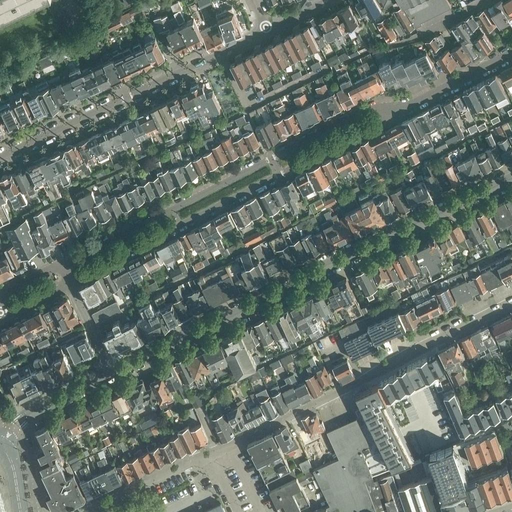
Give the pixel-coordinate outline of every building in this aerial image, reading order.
[(0,0),(0,13),(27,0),(0,0)] [(139,4),(140,6),(142,11),(143,12),(150,8),(147,0),(139,4)] [(208,19),(215,15),(213,9),(218,6),(216,0),(202,7),(208,19)] [(357,5),(356,3),(355,3),(362,15),(367,12),(369,16),(381,9),(375,0),(360,0),(361,2),(357,5)] [(392,2),(395,0),(375,0),(381,8),(392,2)] [(399,0),(395,0),(392,2),(396,9),(394,11),(401,23),(394,27),(399,36),(415,27),(399,0)] [(399,0),(415,27),(422,23),(421,22),(422,21),(422,20),(428,17),(428,18),(429,18),(429,17),(435,14),(436,14),(436,13),(443,10),(443,11),(444,10),(443,10),(450,7),(451,7),(451,6),(447,0),(399,0)] [(494,18),(498,25),(500,27),(511,18),(511,14),(502,0),(501,0),(493,6),(497,10),(491,14),(494,18)] [(194,19),(194,18),(183,23),(182,22),(185,20),(180,10),(183,9),(179,1),(171,5),(180,25),(191,46),(204,40),(200,31),(194,19)] [(188,5),(191,13),(199,10),(196,2),(188,5)] [(49,8),(52,13),(62,8),(60,3),(49,8)] [(352,38),(356,46),(360,53),(370,49),(365,38),(354,30),(352,26),(360,22),(355,13),(354,14),(349,5),(341,9),(342,11),(338,12),(337,12),(346,28),(352,38)] [(129,12),(130,13),(132,16),(142,11),(140,6),(129,12)] [(52,13),(54,18),(65,13),(62,8),(52,13)] [(498,25),(494,18),(493,18),(486,9),(475,15),(486,32),(498,25)] [(218,18),(228,43),(236,39),(237,36),(237,35),(242,33),(236,19),(237,19),(234,12),(218,18)] [(341,31),(346,28),(337,12),(336,13),(334,13),(332,14),(331,16),(328,17),(342,42),(346,40),(341,31)] [(54,18),(57,24),(67,19),(65,13),(54,18)] [(119,18),(122,23),(123,25),(133,20),(132,16),(130,13),(119,18)] [(472,15),(462,21),(470,33),(474,31),(473,29),(479,25),(472,15)] [(178,52),(191,46),(180,25),(170,29),(169,28),(172,26),(167,16),(162,18),(161,16),(153,20),(154,22),(157,21),(163,33),(168,31),(178,52)] [(307,20),(316,38),(321,48),(326,45),(321,35),(324,34),(314,16),(307,20)] [(338,44),(342,42),(328,17),(325,18),(324,18),(321,19),(320,21),(319,21),(328,37),(333,35),(338,44)] [(119,18),(111,23),(113,28),(122,23),(119,18)] [(378,23),(388,40),(397,35),(387,18),(378,23)] [(57,24),(59,29),(70,24),(67,19),(57,24)] [(476,43),(470,33),(462,21),(456,25),(456,26),(454,28),(459,35),(461,34),(463,37),(468,45),(469,45),(470,47),(476,43)] [(70,24),(59,29),(62,34),(73,29),(70,24)] [(216,24),(208,28),(217,48),(225,44),(219,30),(216,24)] [(308,26),(299,30),(309,51),(319,46),(308,26)] [(208,28),(200,31),(204,40),(209,52),(217,48),(208,28)] [(100,30),(90,35),(92,38),(102,34),(100,30)] [(299,30),(289,35),(299,56),(309,51),(299,30)] [(470,33),(476,43),(483,53),(487,50),(489,50),(491,49),(492,47),(493,46),(484,32),(477,37),(476,35),(478,34),(475,30),(474,31),(470,33)] [(498,34),(505,45),(509,43),(502,31),(498,34)] [(439,35),(437,35),(426,42),(434,55),(437,53),(435,49),(444,44),(445,45),(447,44),(447,42),(441,34),(439,36),(439,35)] [(89,35),(80,39),(82,43),(91,38),(89,35)] [(289,35),(279,40),(289,60),(299,56),(289,35)] [(463,37),(459,40),(471,58),(477,54),(478,56),(483,53),(476,43),(470,47),(469,45),(468,45),(463,37)] [(145,44),(145,45),(154,63),(165,58),(155,39),(145,44)] [(471,58),(459,40),(459,39),(455,42),(458,46),(451,50),(461,64),(472,59),(471,58)] [(279,40),(269,45),(280,65),(289,60),(279,40)] [(133,47),(135,50),(143,68),(144,67),(146,68),(149,67),(149,65),(150,64),(153,63),(154,63),(145,45),(142,47),(140,43),(133,47)] [(269,45),(260,50),(270,70),(280,65),(269,45)] [(356,46),(347,51),(350,57),(360,53),(356,46)] [(48,53),(51,59),(61,54),(59,48),(48,53)] [(130,48),(123,51),(133,72),(134,72),(136,73),(138,71),(139,70),(143,68),(135,50),(131,52),(130,48)] [(437,53),(434,55),(445,71),(449,68),(449,69),(452,67),(453,68),(457,65),(457,64),(458,63),(449,49),(442,54),(440,51),(437,53)] [(260,50),(250,55),(260,75),(270,70),(260,50)] [(113,56),(114,58),(122,77),(123,77),(124,77),(126,77),(128,76),(129,74),(130,74),(133,72),(123,51),(113,56)] [(350,57),(347,51),(338,56),(341,61),(350,57)] [(427,52),(415,58),(425,77),(430,74),(432,78),(438,76),(427,52)] [(336,54),(327,59),(331,66),(340,61),(336,54)] [(50,57),(49,56),(49,55),(39,60),(43,68),(53,64),(50,57)] [(250,55),(240,60),(250,80),(260,75),(250,55)] [(114,58),(104,63),(112,82),(122,77),(114,58)] [(363,77),(358,80),(365,95),(366,95),(367,96),(371,94),(371,93),(375,91),(361,61),(362,61),(361,58),(356,60),(359,65),(358,66),(363,77)] [(415,58),(405,63),(414,82),(420,80),(422,84),(427,81),(425,77),(415,58)] [(366,59),(362,61),(361,61),(375,91),(378,89),(379,89),(381,90),(384,88),(384,87),(385,86),(375,63),(369,66),(366,59)] [(403,59),(392,65),(401,84),(407,81),(409,85),(414,82),(405,63),(403,59)] [(250,80),(240,60),(231,64),(241,85),(250,80)] [(392,65),(390,61),(379,66),(388,85),(394,83),(396,87),(401,84),(392,65)] [(103,62),(93,67),(102,87),(102,86),(108,83),(108,84),(112,82),(104,63),(103,62)] [(511,66),(498,73),(506,89),(511,85),(511,66)] [(93,67),(83,71),(92,92),(96,90),(96,89),(101,86),(102,87),(93,67)] [(342,67),(340,68),(355,101),(359,100),(358,99),(359,99),(361,99),(364,98),(365,96),(365,95),(358,80),(352,83),(347,71),(345,72),(342,67)] [(14,72),(16,77),(25,74),(22,68),(14,72)] [(70,72),(71,74),(81,96),(91,92),(92,92),(83,71),(82,72),(80,68),(70,72)] [(355,101),(340,68),(337,70),(338,73),(337,74),(338,76),(343,87),(337,90),(345,106),(346,105),(348,106),(351,105),(351,103),(355,101)] [(71,74),(61,79),(71,101),(81,96),(71,74)] [(505,93),(504,93),(495,75),(485,81),(494,98),(496,103),(506,98),(504,93),(505,93)] [(318,79),(320,86),(333,111),(333,112),(336,110),(337,109),(339,110),(342,109),(342,107),(343,106),(336,91),(334,87),(328,90),(322,76),(317,79),(318,79)] [(71,101),(61,79),(60,79),(50,84),(51,87),(61,107),(62,106),(64,107),(66,105),(67,104),(71,102),(71,101)] [(19,83),(22,90),(23,91),(24,90),(36,116),(40,114),(41,114),(43,115),(46,114),(47,111),(48,110),(36,86),(29,89),(27,88),(24,81),(19,83)] [(485,81),(474,86),(483,104),(494,98),(485,81)] [(230,82),(216,86),(219,94),(232,90),(230,82)] [(43,83),(36,86),(48,110),(49,112),(59,107),(50,88),(49,86),(46,88),(43,83)] [(214,111),(221,107),(213,91),(208,94),(203,84),(200,85),(198,83),(191,87),(192,89),(202,110),(208,107),(210,112),(214,110),(214,111)] [(23,91),(22,90),(14,94),(10,84),(5,86),(22,122),(26,120),(29,122),(33,120),(34,117),(34,116),(35,116),(23,91)] [(315,101),(322,116),(323,116),(325,117),(328,115),(329,113),(333,111),(320,86),(318,87),(316,88),(321,98),(315,101)] [(474,86),(463,92),(472,110),(483,104),(474,86)] [(300,87),(296,89),(312,122),(315,121),(315,120),(322,117),(322,116),(315,101),(309,104),(304,93),(303,94),(300,87)] [(207,122),(202,110),(192,89),(188,91),(186,90),(183,92),(183,93),(183,94),(182,94),(192,115),(197,113),(202,124),(207,122)] [(294,111),(294,112),(301,127),(309,124),(312,122),(296,89),(293,91),(296,97),(294,98),(299,109),(294,111)] [(472,118),(461,94),(457,96),(456,95),(454,96),(454,97),(453,98),(460,113),(464,111),(470,121),(472,120),(472,118)] [(168,101),(176,117),(177,117),(178,118),(177,119),(182,130),(187,128),(182,119),(190,115),(180,95),(179,95),(178,95),(176,95),(174,96),(173,98),(172,98),(168,101)] [(0,108),(1,111),(9,128),(14,126),(14,127),(15,126),(17,127),(20,126),(21,123),(22,123),(12,101),(4,104),(0,97),(0,108)] [(279,97),(275,100),(291,132),(293,131),(294,131),(297,131),(300,130),(301,128),(301,127),(294,112),(288,115),(283,104),(279,97)] [(443,104),(453,125),(460,138),(464,137),(457,123),(454,116),(459,114),(451,99),(450,100),(449,99),(446,100),(446,102),(443,104)] [(291,132),(275,100),(271,102),(279,119),(273,122),(281,138),(281,137),(283,137),(287,136),(287,134),(288,134),(291,132)] [(177,119),(176,117),(168,101),(159,105),(168,123),(177,119)] [(440,103),(428,109),(436,123),(448,117),(446,112),(445,112),(440,103)] [(160,127),(168,123),(159,105),(151,109),(160,127)] [(144,113),(140,114),(149,133),(160,128),(151,109),(144,112),(144,113)] [(418,114),(419,116),(422,122),(426,130),(437,125),(436,123),(428,109),(418,114)] [(140,114),(130,119),(139,138),(149,133),(140,114)] [(246,121),(243,116),(236,119),(239,124),(246,121)] [(500,120),(498,117),(498,116),(490,120),(493,124),(500,120)] [(409,141),(412,147),(422,141),(412,119),(411,118),(401,123),(409,141)] [(120,124),(119,124),(129,143),(139,138),(130,119),(120,124)] [(271,120),(263,123),(272,141),(280,138),(271,120)] [(272,141),(263,123),(256,127),(264,145),(272,141)] [(401,123),(394,127),(401,142),(406,140),(407,142),(409,141),(401,123)] [(477,126),(475,123),(468,127),(469,130),(471,133),(478,129),(477,126)] [(479,131),(485,128),(487,127),(484,123),(477,126),(478,129),(479,131)] [(113,127),(109,129),(118,148),(129,143),(119,124),(112,127),(113,127)] [(511,130),(509,124),(503,127),(509,139),(511,138),(511,139),(511,130)] [(220,141),(221,143),(229,159),(239,154),(228,132),(224,125),(219,127),(225,139),(220,141)] [(228,130),(228,132),(239,154),(249,149),(243,135),(239,126),(234,129),(233,127),(228,130)] [(394,127),(385,131),(396,154),(401,152),(397,144),(401,142),(394,127)] [(502,140),(496,143),(504,160),(511,156),(511,144),(509,139),(503,127),(497,130),(502,140)] [(109,129),(99,134),(108,153),(118,148),(109,129)] [(253,130),(243,135),(249,149),(260,144),(253,130)] [(385,131),(378,135),(386,152),(390,150),(393,156),(396,154),(385,131)] [(204,134),(206,138),(219,164),(229,159),(221,143),(213,147),(211,143),(213,142),(208,132),(204,134)] [(491,147),(485,150),(493,166),(504,161),(504,160),(496,143),(491,133),(486,136),(491,147)] [(88,138),(98,157),(108,153),(99,134),(89,138),(88,138)] [(386,152),(378,135),(370,139),(380,159),(385,157),(383,153),(386,152)] [(452,135),(444,139),(446,143),(447,146),(456,142),(452,135)] [(175,137),(166,141),(168,145),(177,141),(175,137)] [(78,143),(85,159),(87,162),(98,157),(88,138),(78,143)] [(211,149),(202,154),(209,168),(219,164),(206,138),(203,140),(206,147),(209,146),(211,149)] [(362,146),(361,146),(372,167),(375,165),(372,159),(378,157),(375,152),(369,139),(361,143),(362,146)] [(469,140),(475,152),(483,171),(493,166),(485,150),(480,152),(475,141),(473,142),(471,139),(469,140)] [(184,142),(190,156),(199,173),(209,168),(202,154),(195,157),(187,141),(184,142)] [(446,143),(435,148),(436,151),(437,153),(448,147),(447,146),(446,143)] [(65,149),(74,168),(75,169),(82,166),(85,173),(91,170),(87,162),(85,159),(84,160),(76,144),(72,146),(70,145),(67,146),(66,148),(65,149)] [(370,177),(365,180),(369,186),(379,181),(372,167),(361,146),(358,147),(356,147),(354,148),(354,149),(352,150),(359,164),(364,161),(371,175),(369,176),(370,177)] [(434,146),(416,155),(418,159),(436,151),(435,148),(434,146)] [(447,151),(448,153),(453,163),(463,181),(471,177),(471,176),(473,175),(459,148),(458,146),(447,151)] [(464,146),(459,148),(473,175),(475,174),(475,175),(483,171),(475,152),(468,155),(464,146)] [(177,147),(173,149),(187,179),(199,174),(199,173),(190,156),(183,159),(177,147)] [(60,172),(59,172),(64,183),(70,180),(66,172),(74,168),(65,149),(61,151),(60,152),(60,151),(57,150),(54,152),(53,155),(52,155),(60,172)] [(175,168),(169,171),(176,184),(176,185),(187,179),(173,149),(168,151),(175,168)] [(350,150),(341,155),(345,163),(349,171),(354,169),(357,175),(362,172),(350,150)] [(151,157),(159,175),(166,189),(176,184),(169,171),(169,170),(165,172),(159,161),(164,159),(161,152),(151,157)] [(407,155),(411,163),(418,159),(416,155),(415,152),(407,155)] [(440,157),(446,170),(454,185),(463,181),(453,163),(448,153),(440,157)] [(45,156),(39,159),(48,178),(44,179),(52,197),(53,196),(54,200),(61,197),(60,193),(52,176),(59,172),(60,172),(52,155),(48,157),(47,157),(45,156)] [(345,163),(341,155),(334,158),(344,181),(348,179),(345,173),(349,171),(345,163)] [(27,167),(33,180),(35,184),(44,179),(48,178),(39,159),(33,162),(32,164),(32,165),(27,167)] [(126,165),(124,159),(114,163),(117,169),(126,165)] [(322,164),(331,183),(336,193),(340,191),(333,176),(338,173),(331,159),(322,164)] [(433,160),(429,162),(444,190),(454,185),(446,170),(440,173),(433,160)] [(388,167),(391,173),(401,169),(398,162),(388,167)] [(423,177),(424,178),(433,196),(444,190),(429,162),(424,165),(429,174),(423,177)] [(150,180),(149,180),(143,183),(135,165),(132,167),(147,198),(148,197),(148,198),(156,194),(150,180)] [(308,171),(316,188),(317,190),(318,189),(320,195),(325,193),(322,187),(330,183),(320,165),(308,171)] [(412,168),(407,171),(422,199),(424,198),(425,200),(433,196),(424,178),(418,181),(412,168)] [(13,173),(21,189),(24,195),(30,192),(31,194),(38,190),(35,184),(33,180),(32,181),(26,170),(23,172),(22,169),(20,170),(18,169),(15,170),(15,172),(15,173),(13,173)] [(106,174),(104,170),(93,175),(95,179),(106,174)] [(124,170),(119,173),(134,205),(145,200),(138,185),(132,188),(124,170)] [(304,194),(316,188),(308,171),(296,178),(304,194)] [(403,172),(410,185),(404,188),(413,206),(421,202),(420,200),(422,199),(407,171),(403,172)] [(377,176),(380,182),(389,177),(387,172),(377,176)] [(122,193),(116,195),(123,210),(134,205),(119,173),(115,174),(119,183),(118,184),(122,193)] [(146,175),(149,180),(150,180),(156,194),(166,190),(166,189),(159,175),(154,178),(151,173),(146,175)] [(24,195),(21,189),(19,190),(12,174),(8,176),(5,175),(2,176),(1,179),(15,208),(27,202),(24,195)] [(101,191),(105,199),(112,215),(123,210),(116,195),(115,194),(110,197),(104,184),(110,181),(108,177),(97,183),(101,191)] [(296,179),(292,181),(291,181),(289,181),(287,182),(286,184),(285,184),(285,185),(282,187),(294,211),(299,209),(294,199),(300,196),(298,194),(302,192),(296,179)] [(369,186),(365,180),(366,181),(359,184),(362,189),(368,186),(368,187),(369,186)] [(0,214),(5,225),(18,219),(16,215),(11,218),(2,201),(8,198),(0,182),(0,214)] [(380,185),(370,190),(374,199),(385,218),(383,219),(383,220),(386,219),(395,215),(395,214),(398,212),(386,189),(387,188),(384,182),(380,184),(380,185)] [(112,215),(105,199),(97,203),(92,191),(93,191),(91,185),(83,189),(91,205),(93,205),(100,220),(112,215)] [(271,191),(277,204),(278,204),(283,202),(286,209),(291,207),(280,186),(276,188),(275,188),(273,189),(273,190),(271,191)] [(413,206),(404,188),(402,186),(390,192),(400,212),(413,206)] [(84,208),(77,212),(85,228),(97,222),(96,222),(90,210),(92,209),(83,190),(77,193),(84,208)] [(270,190),(260,195),(260,196),(269,214),(280,208),(278,204),(277,204),(271,191),(270,190)] [(355,199),(345,204),(349,210),(362,204),(373,225),(374,225),(383,220),(383,219),(385,218),(374,199),(370,190),(355,198),(355,199)] [(76,212),(77,212),(70,197),(67,198),(69,204),(67,205),(71,214),(64,218),(72,234),(83,229),(76,212)] [(313,201),(316,206),(317,209),(325,205),(321,197),(313,201)] [(325,204),(327,207),(340,201),(338,197),(325,204)] [(256,198),(244,204),(251,219),(264,213),(256,198)] [(511,233),(510,235),(511,238),(511,239),(511,213),(505,200),(500,203),(500,204),(497,206),(496,205),(491,207),(502,229),(508,226),(509,227),(511,232),(511,233)] [(251,219),(244,204),(232,210),(239,225),(251,219)] [(340,207),(345,216),(347,220),(349,219),(356,233),(373,225),(362,204),(349,210),(345,204),(340,207)] [(343,240),(331,216),(329,210),(327,207),(323,210),(324,213),(327,220),(322,223),(333,245),(340,241),(340,242),(343,240)] [(49,225),(57,241),(70,235),(63,218),(64,218),(60,209),(55,211),(60,220),(49,225)] [(475,215),(483,230),(493,251),(494,250),(494,251),(499,248),(491,232),(497,228),(487,209),(475,215)] [(52,231),(42,211),(35,214),(39,223),(38,224),(40,228),(32,232),(42,253),(51,250),(49,246),(55,243),(50,232),(52,231)] [(228,212),(214,219),(221,233),(236,225),(233,220),(233,221),(228,212)] [(336,214),(331,216),(343,240),(347,238),(354,234),(347,220),(345,216),(339,219),(336,214)] [(474,216),(463,221),(471,237),(465,239),(465,240),(467,246),(470,252),(477,249),(474,242),(479,240),(487,256),(494,252),(493,251),(483,230),(481,231),(474,216)] [(288,224),(287,224),(284,217),(278,220),(282,227),(288,224)] [(308,220),(310,225),(317,222),(315,217),(308,220)] [(35,252),(39,250),(28,229),(30,228),(26,219),(0,231),(0,239),(1,241),(8,238),(9,241),(11,240),(10,238),(12,237),(22,258),(26,256),(29,258),(34,255),(35,252)] [(214,219),(207,223),(219,248),(223,246),(219,238),(222,236),(221,233),(214,219)] [(219,248),(207,223),(199,227),(212,252),(219,248)] [(273,224),(267,227),(270,233),(276,230),(273,224)] [(465,237),(458,224),(448,229),(449,229),(459,248),(458,248),(459,250),(467,246),(465,240),(465,239),(465,237)] [(267,227),(243,239),(246,245),(270,233),(267,227)] [(188,232),(194,245),(197,251),(204,248),(202,245),(205,243),(197,228),(188,232)] [(459,248),(449,229),(447,230),(446,229),(443,231),(442,232),(437,235),(445,251),(449,249),(451,252),(458,248),(459,248)] [(317,233),(313,236),(321,251),(330,246),(322,231),(317,233)] [(186,249),(194,245),(188,232),(180,236),(186,249)] [(269,240),(274,248),(275,250),(277,249),(275,243),(284,239),(287,246),(277,251),(282,260),(286,268),(298,262),(283,233),(269,240)] [(321,251),(313,236),(312,233),(306,236),(305,233),(300,235),(300,236),(301,238),(310,256),(321,251)] [(433,261),(435,265),(436,267),(437,266),(442,276),(455,270),(450,260),(447,253),(444,254),(434,235),(423,241),(428,251),(426,252),(431,262),(433,261)] [(286,238),(298,262),(308,257),(300,239),(293,242),(290,236),(286,238)] [(178,237),(168,242),(176,258),(184,254),(182,249),(184,249),(182,246),(178,237)] [(242,239),(228,247),(231,253),(245,246),(242,239)] [(430,267),(435,265),(433,261),(431,262),(426,252),(428,251),(423,241),(413,245),(424,266),(428,264),(430,267)] [(168,242),(158,248),(163,260),(165,263),(176,258),(168,242)] [(27,268),(24,261),(21,260),(14,244),(5,249),(17,273),(27,268)] [(399,252),(409,272),(417,289),(431,282),(429,277),(418,282),(415,277),(425,272),(412,246),(407,248),(407,249),(405,250),(404,250),(399,252)] [(158,248),(151,251),(158,263),(163,260),(158,248)] [(261,261),(268,277),(284,269),(277,255),(277,254),(275,250),(274,248),(270,250),(272,256),(261,261)] [(249,250),(245,252),(259,280),(261,279),(262,280),(268,277),(260,259),(255,261),(249,250)] [(142,255),(149,270),(151,273),(160,268),(158,263),(151,251),(142,255)] [(245,252),(242,254),(246,263),(248,262),(249,264),(242,267),(251,285),(258,282),(257,281),(259,280),(245,252)] [(404,274),(409,272),(399,252),(391,257),(405,284),(407,289),(410,287),(404,274)] [(511,252),(496,260),(495,260),(505,280),(511,276),(511,252)] [(202,260),(204,266),(208,264),(203,254),(200,256),(202,260)] [(242,254),(236,257),(242,267),(249,264),(248,262),(246,263),(242,254)] [(142,255),(135,259),(142,273),(149,270),(142,255)] [(495,260),(496,260),(494,256),(478,264),(489,287),(505,280),(495,260)] [(0,270),(3,278),(7,276),(9,277),(12,276),(12,274),(14,273),(6,257),(0,260),(0,258),(0,270)] [(226,264),(239,290),(239,291),(247,287),(246,285),(249,284),(250,286),(251,285),(242,267),(236,257),(237,259),(226,264)] [(401,286),(405,284),(391,257),(383,260),(392,278),(398,275),(399,278),(398,281),(401,286)] [(135,259),(127,263),(134,277),(136,280),(143,276),(142,273),(135,259)] [(204,266),(202,260),(192,265),(195,270),(204,266)] [(393,279),(392,278),(383,260),(378,263),(375,265),(372,267),(376,275),(374,276),(378,284),(382,282),(383,285),(393,279)] [(180,264),(184,274),(189,271),(185,262),(180,264)] [(127,263),(118,268),(129,287),(131,292),(136,290),(131,279),(134,277),(127,263)] [(226,264),(198,278),(211,304),(218,300),(238,290),(239,290),(226,264)] [(478,264),(463,271),(473,294),(480,291),(481,291),(484,290),(484,289),(489,287),(478,264)] [(118,268),(111,271),(118,286),(121,284),(124,289),(129,287),(118,268)] [(355,274),(364,294),(367,293),(370,298),(374,296),(371,290),(378,287),(368,268),(355,274)] [(118,286),(111,271),(103,275),(112,292),(116,290),(118,295),(119,294),(121,298),(124,297),(118,286)] [(473,294),(463,271),(448,278),(458,302),(474,295),(473,294)] [(178,272),(171,276),(174,281),(181,277),(178,272)] [(174,281),(171,276),(170,273),(156,281),(159,288),(174,281)] [(79,288),(87,305),(112,292),(103,275),(79,288)] [(440,281),(441,283),(443,287),(450,283),(447,278),(440,281)] [(325,290),(331,303),(334,308),(341,305),(343,308),(341,309),(345,316),(348,322),(353,320),(352,319),(367,311),(365,306),(361,308),(356,297),(346,279),(338,283),(338,282),(334,284),(334,285),(325,290)] [(427,287),(431,294),(436,292),(433,285),(427,287)] [(180,298),(173,302),(182,319),(193,314),(179,286),(175,288),(180,298)] [(152,292),(150,288),(149,287),(141,291),(143,296),(152,292)] [(202,287),(193,291),(202,309),(211,305),(211,304),(202,287)] [(457,303),(449,287),(435,293),(436,294),(443,309),(444,309),(446,310),(449,308),(450,307),(449,306),(457,303)] [(421,290),(423,295),(433,314),(443,309),(436,294),(431,297),(426,288),(421,290)] [(330,304),(323,290),(313,295),(312,295),(323,319),(324,321),(331,318),(334,326),(341,322),(334,308),(331,303),(330,304)] [(156,297),(161,308),(170,325),(182,319),(173,302),(167,305),(164,298),(170,295),(168,291),(156,297)] [(202,309),(193,291),(184,296),(193,314),(202,309)] [(304,299),(300,301),(316,335),(321,332),(316,322),(323,319),(312,295),(312,296),(305,299),(304,299)] [(433,314),(423,295),(413,299),(422,319),(433,314)] [(52,306),(56,313),(52,315),(50,311),(43,314),(47,322),(51,320),(58,317),(74,308),(73,308),(72,309),(70,305),(71,304),(67,298),(59,302),(57,302),(54,303),(54,305),(52,306)] [(150,300),(144,303),(158,331),(161,329),(170,325),(161,308),(155,311),(150,300)] [(289,307),(288,307),(299,330),(306,327),(311,337),(316,335),(300,301),(296,303),(289,307)] [(106,307),(106,308),(110,316),(111,316),(121,311),(121,310),(117,302),(116,302),(106,307)] [(158,331),(144,303),(138,306),(139,308),(140,308),(144,317),(138,320),(146,337),(155,333),(155,332),(158,331)] [(406,327),(400,313),(395,304),(365,318),(339,330),(351,355),(353,359),(379,347),(376,341),(406,327)] [(400,313),(406,327),(421,320),(414,305),(399,312),(400,313)] [(104,308),(102,309),(103,309),(108,317),(107,318),(109,318),(111,316),(110,316),(106,308),(106,307),(104,308)] [(279,312),(276,313),(292,347),(297,345),(295,341),(293,335),(299,331),(299,330),(288,307),(285,309),(285,308),(279,312)] [(58,317),(61,323),(57,325),(62,335),(55,338),(57,341),(73,333),(72,330),(72,329),(70,324),(77,320),(78,318),(77,316),(74,308),(58,317)] [(92,314),(97,323),(98,323),(107,318),(108,317),(103,309),(102,309),(93,314),(92,314)] [(34,315),(30,317),(37,331),(47,326),(40,312),(39,312),(37,312),(34,313),(34,315)] [(265,319),(274,338),(277,344),(283,342),(287,349),(292,347),(276,313),(265,319)] [(511,314),(501,320),(508,334),(511,332),(511,314)] [(21,322),(20,322),(27,336),(37,331),(30,317),(26,319),(24,319),(21,320),(21,322)] [(263,343),(274,338),(265,319),(254,324),(263,343)] [(499,339),(508,334),(501,320),(491,324),(499,339)] [(103,337),(112,354),(145,338),(136,321),(103,337)] [(14,325),(10,327),(18,341),(27,336),(20,322),(19,322),(18,322),(15,323),(14,325)] [(252,325),(241,330),(246,341),(246,342),(251,352),(257,349),(254,343),(260,341),(252,325)] [(18,341),(10,327),(6,329),(5,328),(2,330),(1,332),(0,332),(8,346),(18,341)] [(482,329),(479,330),(487,346),(495,342),(488,327),(482,329)] [(246,341),(241,330),(240,331),(240,330),(239,331),(240,331),(234,334),(234,333),(228,336),(229,336),(228,336),(228,337),(223,339),(222,339),(222,340),(227,351),(238,373),(256,364),(251,352),(246,342),(246,341)] [(477,332),(471,335),(481,356),(484,354),(486,358),(491,355),(489,352),(486,354),(484,350),(483,350),(482,348),(487,346),(479,330),(477,332)] [(65,341),(61,343),(66,352),(71,350),(75,360),(84,356),(87,355),(88,355),(91,356),(94,354),(95,351),(85,331),(76,335),(65,341)] [(481,356),(471,335),(460,340),(468,356),(473,353),(476,360),(480,358),(483,365),(488,362),(486,358),(484,354),(481,356)] [(44,345),(42,341),(36,343),(39,349),(45,346),(44,345)] [(204,349),(213,367),(230,359),(221,341),(204,349)] [(448,346),(460,371),(463,369),(458,360),(465,357),(457,342),(448,346)] [(438,351),(455,386),(465,381),(460,371),(448,346),(446,347),(438,351)] [(53,360),(54,362),(54,361),(62,379),(64,377),(73,373),(74,373),(73,372),(61,348),(52,352),(55,359),(53,360)] [(43,355),(40,356),(45,365),(43,366),(51,384),(62,379),(54,361),(54,362),(50,363),(49,361),(49,358),(45,349),(42,351),(43,355)] [(204,383),(207,388),(212,385),(210,380),(205,382),(201,373),(205,371),(212,367),(204,350),(203,351),(202,351),(201,350),(198,352),(198,353),(197,353),(196,354),(186,359),(199,386),(204,383)] [(293,353),(294,355),(296,358),(302,354),(300,350),(293,353)] [(284,357),(284,359),(286,362),(293,359),(291,354),(284,357)] [(437,354),(428,358),(436,374),(444,370),(437,354)] [(30,363),(29,364),(41,389),(51,384),(43,366),(45,365),(40,356),(34,360),(37,367),(33,369),(30,363)] [(324,358),(328,368),(332,376),(337,374),(342,384),(355,377),(351,370),(352,369),(347,359),(346,360),(344,356),(332,362),(329,356),(324,358)] [(363,406),(356,410),(357,414),(372,443),(362,448),(373,475),(393,467),(393,468),(407,462),(391,430),(378,404),(436,375),(436,374),(428,358),(427,356),(398,371),(399,372),(357,393),(363,406)] [(308,359),(311,366),(321,385),(325,383),(327,383),(330,382),(330,380),(332,380),(324,365),(318,368),(313,357),(308,359)] [(176,362),(186,383),(188,387),(193,385),(191,380),(195,378),(185,358),(176,362)] [(269,364),(270,366),(272,369),(278,367),(275,361),(269,364)] [(215,367),(223,379),(236,371),(235,368),(229,371),(224,362),(215,367)] [(27,373),(21,375),(30,394),(38,390),(41,389),(29,364),(23,366),(27,373)] [(182,396),(183,395),(186,401),(191,399),(189,397),(188,395),(173,364),(162,369),(171,388),(177,385),(182,396)] [(30,394),(21,375),(18,369),(16,370),(14,365),(9,368),(11,373),(7,375),(12,384),(8,386),(12,394),(15,392),(19,399),(18,399),(19,400),(20,399),(27,396),(30,394)] [(323,391),(321,385),(311,366),(307,367),(311,375),(305,378),(314,395),(323,391)] [(259,369),(260,371),(262,376),(267,374),(265,369),(264,367),(259,369)] [(250,374),(254,381),(262,377),(258,370),(250,374)] [(153,386),(160,402),(161,403),(167,401),(165,398),(172,394),(163,376),(162,376),(161,376),(159,376),(156,377),(155,379),(150,382),(153,386)] [(294,376),(290,378),(302,401),(312,396),(305,382),(299,385),(294,376)] [(302,401),(290,378),(287,380),(288,382),(281,385),(291,407),(302,401)] [(134,409),(140,407),(139,405),(150,399),(152,405),(160,402),(153,386),(147,389),(143,381),(125,390),(134,409)] [(271,395),(280,412),(290,407),(281,390),(278,385),(270,389),(273,394),(271,395)] [(459,393),(462,400),(471,395),(468,389),(459,393)] [(143,428),(135,412),(124,390),(121,392),(121,391),(120,392),(118,391),(115,393),(115,395),(113,395),(124,416),(130,413),(138,430),(143,428)] [(260,390),(255,392),(260,401),(268,418),(278,413),(270,396),(264,398),(260,390)] [(455,391),(444,396),(452,416),(463,411),(455,391)] [(260,401),(255,392),(250,395),(254,403),(260,401)] [(191,396),(195,407),(202,404),(197,393),(191,396)] [(215,402),(217,405),(221,402),(217,394),(209,401),(211,404),(215,402)] [(511,407),(506,394),(496,398),(503,414),(511,410),(511,407)] [(99,400),(109,420),(110,424),(113,423),(111,419),(121,415),(111,395),(103,399),(102,399),(103,399),(100,400),(99,400)] [(87,406),(97,426),(101,424),(109,420),(99,400),(91,405),(91,404),(91,405),(88,406),(87,406)] [(236,403),(238,407),(246,423),(248,427),(257,423),(251,410),(248,411),(242,400),(236,403)] [(494,400),(483,405),(490,421),(501,417),(494,400)] [(238,427),(246,423),(238,407),(232,410),(229,404),(225,407),(227,411),(234,424),(236,423),(238,427)] [(251,410),(257,423),(266,418),(260,405),(251,410)] [(483,405),(474,409),(480,425),(490,421),(483,405)] [(87,406),(75,412),(83,428),(87,426),(89,430),(97,426),(87,406)] [(156,411),(161,420),(167,417),(163,408),(156,411)] [(464,413),(471,430),(480,425),(474,409),(464,413)] [(453,416),(449,418),(450,422),(454,420),(460,434),(471,430),(464,413),(463,411),(452,416),(453,416)] [(63,418),(73,438),(78,436),(76,432),(83,428),(75,412),(67,416),(66,417),(67,417),(64,418),(63,418)] [(212,418),(218,429),(216,430),(221,441),(234,435),(224,413),(212,418)] [(326,429),(322,421),(320,422),(316,414),(310,417),(309,415),(302,418),(308,430),(303,432),(306,438),(311,436),(326,429)] [(317,478),(325,494),(330,505),(326,506),(328,511),(374,511),(377,511),(366,483),(365,479),(373,476),(362,447),(371,444),(359,417),(327,431),(339,458),(313,469),(314,471),(317,478)] [(73,438),(63,418),(55,422),(54,423),(52,424),(51,424),(50,425),(58,440),(64,437),(66,441),(73,438)] [(201,424),(191,428),(198,445),(199,445),(200,446),(203,444),(204,443),(208,440),(201,424)] [(177,429),(187,450),(187,451),(188,450),(198,445),(198,446),(198,445),(191,428),(189,425),(177,429)] [(41,457),(43,456),(44,460),(41,462),(40,463),(44,470),(41,472),(49,489),(51,488),(53,492),(47,495),(46,496),(53,511),(60,511),(86,500),(74,475),(67,478),(56,455),(61,453),(48,426),(36,431),(36,433),(43,448),(39,449),(38,451),(41,457)] [(145,430),(148,437),(154,435),(150,427),(145,430)] [(175,435),(168,438),(177,455),(178,455),(180,456),(183,454),(183,452),(187,450),(177,429),(176,427),(172,429),(175,435)] [(276,432),(273,434),(276,441),(279,439),(284,449),(286,447),(289,452),(298,447),(294,438),(292,439),(290,435),(289,435),(285,428),(286,427),(285,427),(275,431),(276,432)] [(473,464),(504,453),(497,432),(465,443),(473,464)] [(301,485),(317,478),(314,471),(298,478),(293,468),(291,469),(276,441),(273,434),(273,433),(248,445),(280,511),(292,511),(310,503),(301,485)] [(177,455),(168,438),(168,436),(163,438),(165,443),(159,445),(167,460),(168,460),(169,460),(172,459),(172,458),(177,455)] [(149,451),(156,465),(156,466),(157,465),(159,466),(161,464),(162,463),(166,461),(159,446),(156,447),(154,442),(146,446),(149,451)] [(449,492),(466,486),(452,445),(425,454),(432,476),(439,496),(449,492)] [(98,452),(101,459),(114,485),(117,484),(118,485),(121,483),(121,482),(123,481),(115,466),(110,468),(105,457),(106,457),(103,449),(98,452)] [(139,451),(136,452),(145,470),(150,468),(151,469),(154,468),(154,466),(156,465),(149,451),(143,454),(141,449),(138,450),(139,451)] [(136,457),(128,461),(135,475),(136,475),(138,475),(141,474),(141,472),(145,470),(136,452),(134,453),(136,457)] [(80,454),(71,459),(73,462),(82,458),(80,454)] [(135,475),(128,461),(126,457),(124,458),(125,459),(123,460),(124,463),(117,466),(124,480),(126,480),(127,481),(130,479),(130,477),(135,475)] [(299,463),(304,472),(312,467),(308,458),(299,463)] [(103,471),(98,474),(106,491),(110,489),(111,487),(114,485),(101,459),(98,461),(103,471)] [(80,461),(72,465),(74,470),(83,466),(80,461)] [(88,466),(84,467),(96,493),(99,492),(101,493),(106,491),(98,474),(93,476),(88,466)] [(96,493),(84,467),(80,469),(85,480),(80,482),(87,498),(88,497),(90,498),(93,497),(93,495),(96,493)] [(487,503),(511,494),(511,479),(508,469),(478,479),(479,480),(470,483),(472,489),(451,496),(441,500),(445,511),(457,511),(467,509),(467,508),(486,501),(487,503)] [(366,483),(377,511),(388,507),(389,511),(405,511),(393,474),(366,483)] [(444,511),(439,496),(432,476),(398,487),(406,511),(444,511)] [(315,498),(320,509),(327,507),(328,511),(326,506),(330,505),(325,494),(315,498)] [(221,503),(212,507),(214,511),(225,511),(223,507),(221,503)]
